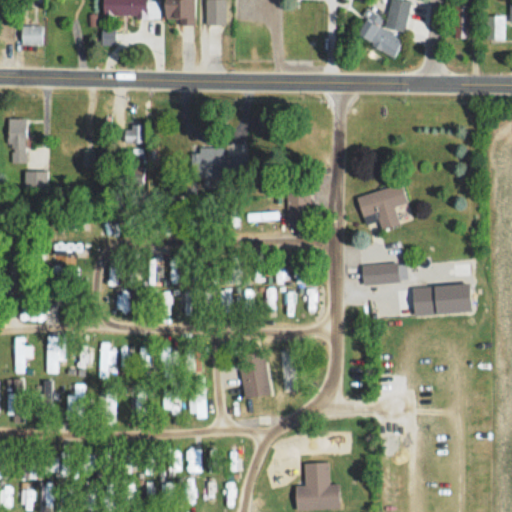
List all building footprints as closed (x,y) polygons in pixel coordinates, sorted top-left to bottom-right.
[(102,0),(103,16),(148,16),(147,0),(102,0)] [(195,21),(195,0),(165,0),(165,21),(195,21)] [(225,0),(205,0),(206,24),(225,24),(225,0)] [(410,0),(388,0),(385,16),(368,12),(361,45),(397,53),(401,33),(404,33),(410,0)] [(475,5),(453,5),(453,37),(475,37),(475,5)] [(486,39),(504,39),(504,14),(486,14),(486,39)] [(0,38),(13,38),(13,20),(0,20),(0,38)] [(42,44),(42,24),(21,24),(21,44),(42,44)] [(25,118),(8,118),(8,162),(25,162),(25,118)] [(145,125),(124,125),(124,143),(145,143),(145,125)] [(224,173),(224,147),(196,147),(196,173),(224,173)] [(25,187),(46,187),(46,170),(25,170),(25,187)] [(357,195),(365,224),(379,220),(381,230),(400,225),(394,205),(406,202),(401,183),(357,195)] [(287,190),(287,220),(310,220),(310,190),(287,190)] [(82,228),(82,217),(62,217),(62,228),(82,228)] [(115,228),(111,219),(104,223),(109,232),(115,228)] [(81,251),(81,241),(57,241),(57,251),(81,251)] [(111,285),(121,285),(121,260),(111,260),(111,285)] [(277,283),(288,283),(288,262),(277,262),(277,283)] [(398,282),(398,262),(362,263),(363,284),(398,282)] [(158,265),(148,265),(148,283),(158,283),(158,265)] [(266,269),(255,271),(257,281),(268,279),(266,269)] [(316,286),(307,286),(307,312),(316,312),(316,286)] [(59,298),(65,305),(71,299),(65,292),(59,298)] [(24,321),(44,321),(44,310),(24,310),(24,321)] [(63,359),(63,335),(46,335),(46,373),(57,373),(57,359),(63,359)] [(14,373),(24,373),(24,358),(33,358),(33,345),(24,345),(24,336),(14,336),(14,373)] [(113,342),(100,342),(100,364),(113,364),(113,342)] [(129,366),(129,345),(121,345),(121,366),(129,366)] [(151,366),(151,346),(139,346),(139,366),(151,366)] [(176,350),(161,351),(163,379),(178,378),(176,350)] [(237,355),(244,399),(271,395),(264,351),(237,355)] [(201,370),(197,353),(185,355),(189,372),(201,370)] [(190,377),(190,418),(205,418),(204,377),(190,377)] [(12,421),(23,421),(22,378),(11,378),(12,421)] [(51,379),(43,379),(43,393),(35,393),(35,417),(51,417),(51,379)] [(103,423),(115,423),(115,382),(103,382),(103,423)] [(66,419),(83,419),(83,383),(74,383),(74,394),(66,394),(66,419)] [(129,397),(129,416),(145,416),(145,383),(134,383),(134,397),(129,397)] [(179,411),(179,384),(162,384),(162,411),(179,411)] [(200,472),(200,448),(187,448),(187,472),(200,472)] [(180,471),(180,449),(166,449),(166,471),(180,471)] [(216,471),(216,450),(208,450),(208,471),(216,471)] [(129,473),(137,473),(137,452),(129,452),(129,473)] [(82,475),(95,475),(95,454),(82,454),(82,475)] [(116,472),(114,454),(102,455),(104,473),(116,472)] [(36,478),(34,455),(19,456),(20,479),(36,478)] [(156,457),(146,457),(146,474),(156,474),(156,457)] [(63,476),(74,476),(74,458),(63,459),(63,476)] [(295,510),(339,509),(339,482),(315,483),(315,470),(306,471),(307,484),(295,485),(295,510)] [(203,500),(214,500),(214,479),(203,479),(203,500)] [(235,481),(222,480),(222,504),(235,504),(235,481)] [(154,481),(144,481),(143,500),(154,500),(154,481)] [(52,508),(52,482),(44,482),(44,508),(52,508)] [(173,482),(165,482),(165,500),(173,500),(173,482)]
